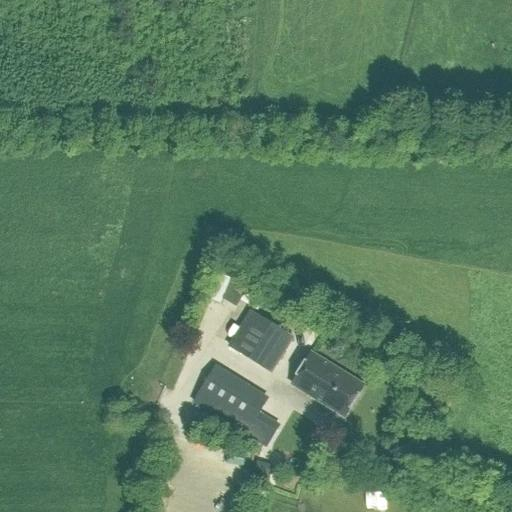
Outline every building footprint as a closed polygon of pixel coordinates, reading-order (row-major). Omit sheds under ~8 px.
[(230,282),(219,278),(208,305),(220,309),(230,282)] [(274,375),(295,339),(251,313),(230,350),(274,375)] [(334,350),(339,340),(327,334),(322,343),(334,350)] [(339,415),(358,384),(308,354),(289,385),(339,415)] [(268,451),(282,428),(262,415),(271,401),(218,368),(194,405),(268,451)]
